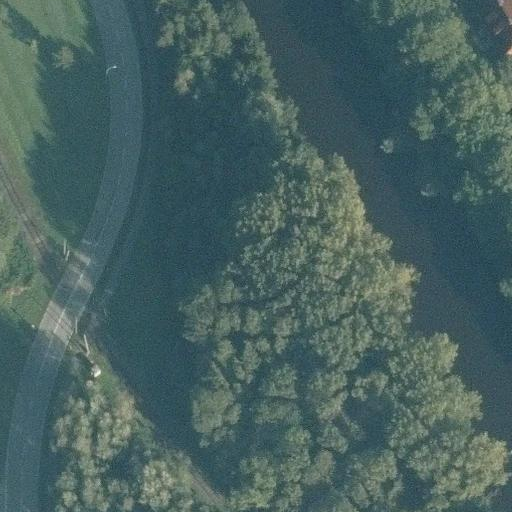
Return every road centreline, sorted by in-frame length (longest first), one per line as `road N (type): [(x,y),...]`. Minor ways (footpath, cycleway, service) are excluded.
road 1 (tertiary): [(105,0),(126,89),(120,172),(26,422),(21,511)]
road 2 (residential): [(422,0),(511,161)]
